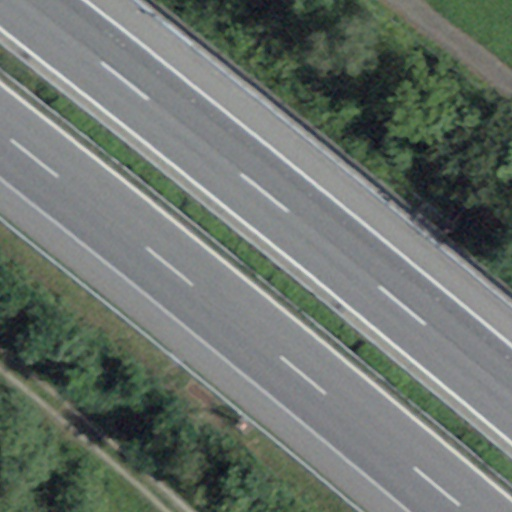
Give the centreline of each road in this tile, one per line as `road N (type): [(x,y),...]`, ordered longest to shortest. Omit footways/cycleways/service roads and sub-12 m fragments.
road 1 (motorway): [(511,411),(9,0)]
road 2 (motorway): [(0,142),(447,511)]
road 3 (track): [(0,368),(170,511)]
road 4 (unknown): [(364,0),(511,112)]
